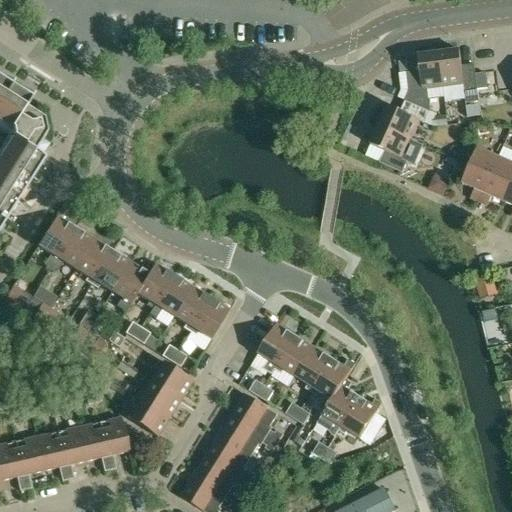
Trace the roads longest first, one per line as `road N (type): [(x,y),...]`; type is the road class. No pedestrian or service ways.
road 1 (residential): [(29,511),(158,482),(211,402),(207,379),(268,269)]
road 2 (residential): [(440,511),(372,329),(334,297),(268,269)]
road 3 (unclassified): [(268,269),(154,230),(135,215),(116,177)]
road 4 (unclassified): [(130,111),(165,82),(293,64)]
road 5 (residential): [(116,177),(46,199),(0,269)]
road 6 (residential): [(130,111),(0,30)]
road 7 (unclassified): [(426,21),(390,25),(293,64)]
